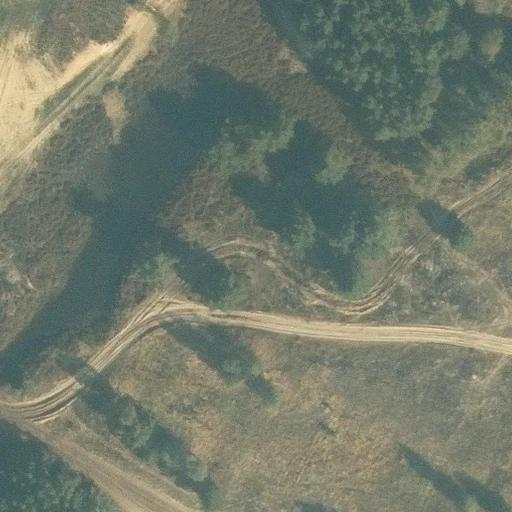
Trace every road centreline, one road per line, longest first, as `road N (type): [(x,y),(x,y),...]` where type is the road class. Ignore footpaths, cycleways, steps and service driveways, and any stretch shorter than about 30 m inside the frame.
road 1 (track): [(12,430),(170,310),(464,340),(511,353)]
road 2 (track): [(0,423),(158,511)]
